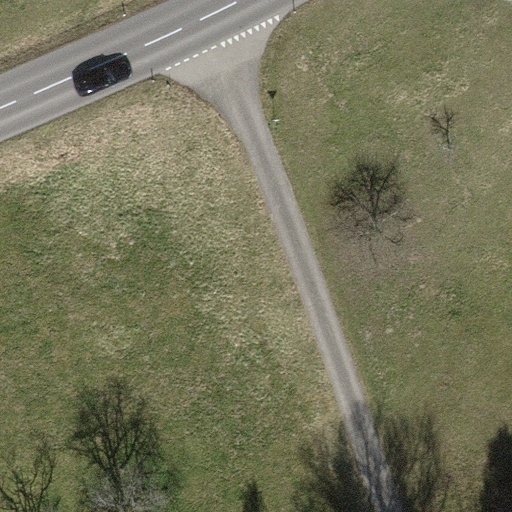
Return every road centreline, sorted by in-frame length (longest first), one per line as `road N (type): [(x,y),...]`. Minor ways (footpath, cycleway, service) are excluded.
road 1 (track): [(392,511),(212,20)]
road 2 (secondary): [(246,0),(0,112)]
